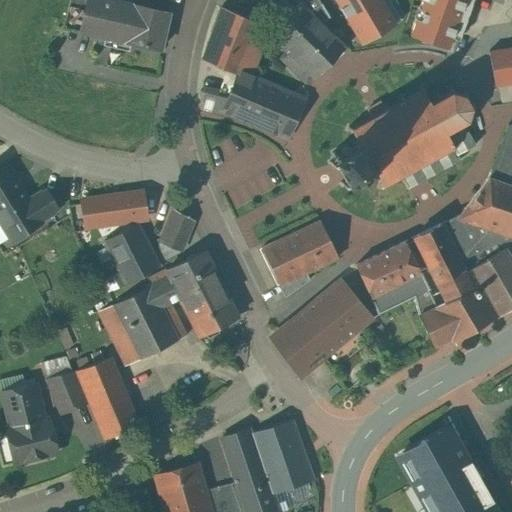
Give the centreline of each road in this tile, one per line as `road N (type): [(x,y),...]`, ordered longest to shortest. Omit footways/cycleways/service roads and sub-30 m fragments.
road 1 (residential): [(278,379),(102,478),(0,511)]
road 2 (residential): [(196,176),(278,379)]
road 3 (residential): [(196,176),(72,160),(0,123)]
road 4 (secondary): [(354,458),(401,405),(511,339)]
road 5 (residential): [(199,0),(187,30),(178,112),(196,176)]
road 6 (unknown): [(303,154),(251,0)]
